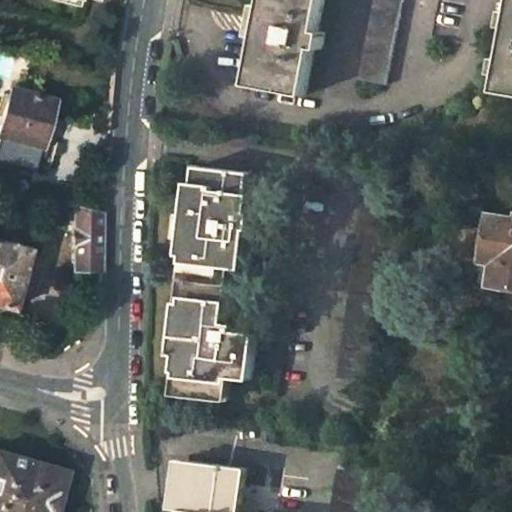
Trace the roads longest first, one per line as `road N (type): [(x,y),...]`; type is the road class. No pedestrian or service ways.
road 1 (unknown): [(154,143),(335,170),(305,406),(372,417)]
road 2 (unclassified): [(145,0),(120,204),(117,403)]
road 3 (unknown): [(361,0),(330,120)]
road 4 (unclassified): [(0,378),(117,403)]
